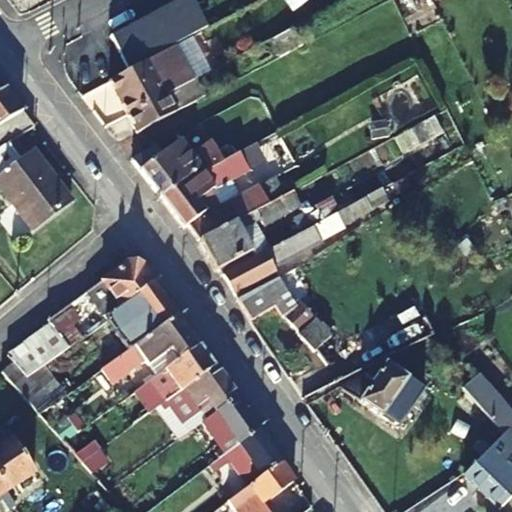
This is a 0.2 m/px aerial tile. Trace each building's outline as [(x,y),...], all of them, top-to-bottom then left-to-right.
[(128,68),(207,27),(192,0),(176,0),(111,35),(128,68)] [(280,60),(303,48),(293,29),(269,41),(280,60)] [(128,117),(190,83),(171,48),(109,81),(128,117)] [(190,83),(128,117),(138,135),(175,115),(206,99),(195,80),(190,83)] [(0,151),(14,143),(35,131),(5,92),(0,94),(0,151)] [(183,129),(222,109),(215,95),(206,99),(175,115),(183,129)] [(201,170),(203,173),(235,156),(226,139),(192,157),(180,141),(161,156),(149,140),(127,156),(161,199),(201,170)] [(30,159),(27,161),(14,143),(0,151),(0,189),(35,234),(73,204),(58,186),(54,189),(30,159)] [(249,172),(245,166),(239,154),(235,156),(203,173),(201,170),(161,199),(185,230),(188,228),(198,242),(268,205),(259,188),(237,199),(237,194),(231,187),(227,183),(249,172)] [(270,250),(255,258),(222,276),(234,296),(276,273),(273,268),(337,234),(335,230),(415,188),(409,175),(371,196),(339,214),(300,234),(270,250)] [(371,196),(364,182),(331,200),(339,214),(371,196)] [(215,274),(218,272),(252,252),(241,232),(256,224),(261,221),(265,228),(302,209),(293,192),(268,205),(198,242),(215,274)] [(300,234),(339,214),(331,200),(316,207),(320,214),(308,220),(306,216),(294,222),(300,234)] [(241,232),(252,252),(255,258),(270,250),(256,224),(241,232)] [(255,258),(252,252),(218,272),(220,277),(222,276),(255,258)] [(48,326),(50,330),(6,360),(12,367),(26,383),(37,376),(107,326),(104,321),(154,285),(142,269),(126,267),(83,299),(94,315),(83,323),(71,308),(48,326)] [(308,293),(294,305),(279,279),(237,301),(251,323),(274,308),(281,317),(282,317),(315,352),(346,323),(336,314),(342,309),(324,285),(311,297),(308,293)] [(122,337),(147,320),(157,335),(178,320),(154,285),(104,321),(107,326),(119,340),(122,337)] [(388,304),(394,315),(381,322),(398,353),(433,336),(409,291),(388,304)] [(169,356),(176,366),(199,349),(178,320),(157,335),(133,352),(102,374),(113,389),(145,365),(149,370),(169,356)] [(157,335),(147,320),(122,337),(133,352),(157,335)] [(411,354),(423,369),(434,360),(423,348),(411,354)] [(157,393),(166,406),(214,371),(199,349),(176,366),(151,384),(157,393)] [(387,366),(339,390),(399,430),(425,393),(387,366)] [(39,419),(61,404),(37,376),(26,383),(12,367),(1,377),(39,419)] [(182,428),(199,416),(205,424),(236,401),(214,371),(166,406),(161,409),(165,416),(170,412),(182,428)] [(511,499),(511,434),(508,431),(511,427),(511,413),(477,376),(461,390),(502,436),(465,475),(463,476),(501,511),(511,499)] [(161,409),(166,406),(157,393),(150,398),(159,411),(161,409)] [(215,456),(220,463),(259,435),(236,401),(205,424),(200,427),(220,452),(215,456)] [(64,447),(81,435),(69,421),(52,434),(64,447)] [(231,466),(249,491),(282,466),(259,435),(220,463),(210,471),(214,477),(231,466)] [(0,451),(0,500),(8,495),(35,478),(13,443),(0,451)] [(82,467),(100,454),(93,445),(75,459),(82,467)] [(92,478),(109,466),(100,454),(82,467),(92,478)] [(259,511),(294,485),(282,466),(249,491),(220,511),(259,511)]
